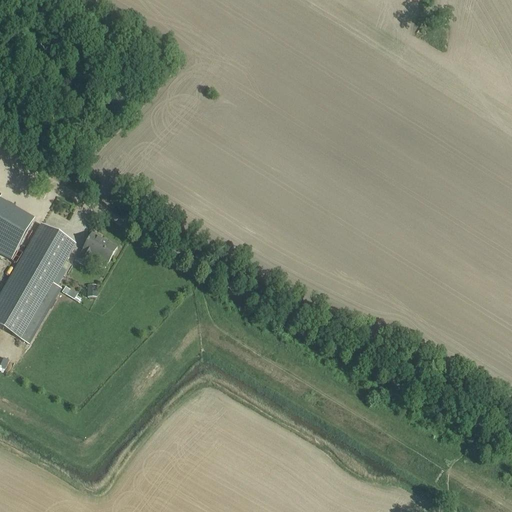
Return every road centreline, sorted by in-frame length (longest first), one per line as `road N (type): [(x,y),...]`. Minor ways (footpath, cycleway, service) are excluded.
road 1 (unclassified): [(511,447),(0,151)]
road 2 (track): [(33,0),(118,49),(130,62),(130,81),(75,138),(0,103)]
